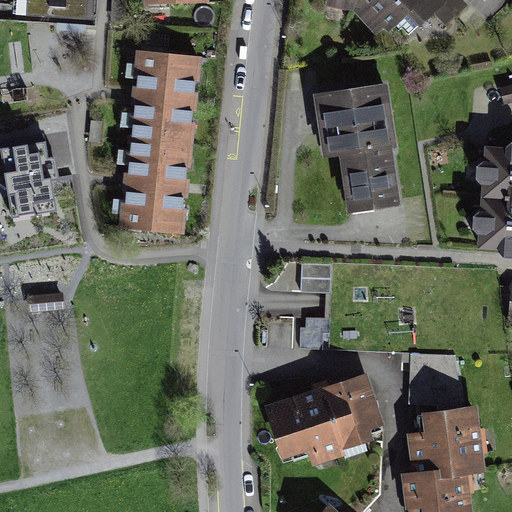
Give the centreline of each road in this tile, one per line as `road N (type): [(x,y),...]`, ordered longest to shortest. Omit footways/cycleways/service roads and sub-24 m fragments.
road 1 (residential): [(397,511),(400,413),(393,383),(378,366),(225,355)]
road 2 (residential): [(236,249),(511,261)]
road 3 (residential): [(261,0),(236,249)]
road 4 (residential): [(225,355),(228,511)]
road 5 (residential): [(103,0),(101,30),(79,87),(80,150)]
